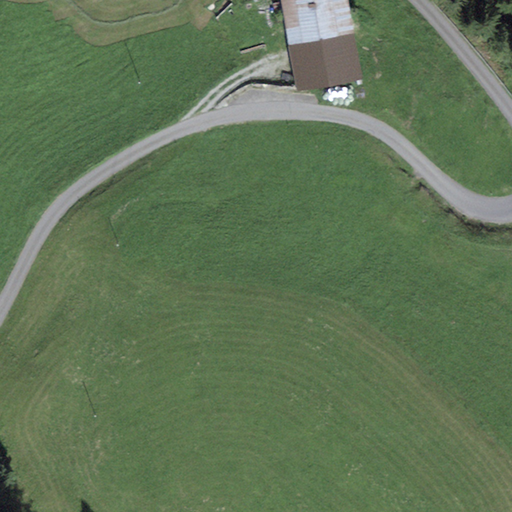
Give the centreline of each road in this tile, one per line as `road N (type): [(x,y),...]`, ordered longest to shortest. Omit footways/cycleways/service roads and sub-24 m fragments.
road 1 (unclassified): [(511,210),(456,197),(406,148),(353,118),(322,110),(222,115),(173,131),(61,205),(0,311)]
road 2 (unclassified): [(415,0),(511,110)]
